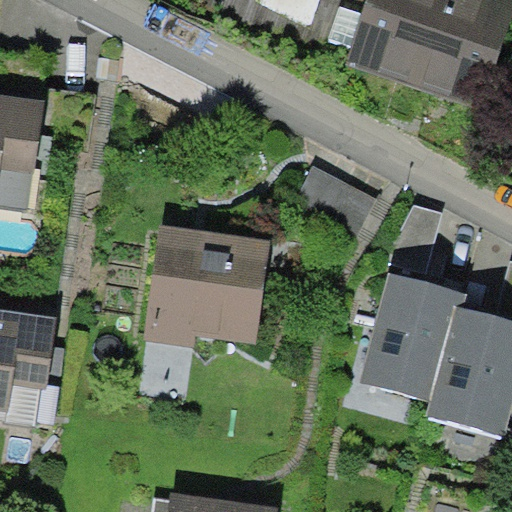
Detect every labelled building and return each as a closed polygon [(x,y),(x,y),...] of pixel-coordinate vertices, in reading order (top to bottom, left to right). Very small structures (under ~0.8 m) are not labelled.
[(362,0),(339,68),(474,114),(511,2),(504,0),(362,0)] [(45,104),(0,98),(0,190),(2,173),(35,177),(45,104)] [(427,273),(444,215),(418,208),(385,263),(427,273)] [(271,249),(165,234),(150,342),(201,349),(202,339),(258,347),(271,249)] [(511,269),(501,311),(511,313),(511,269)] [(422,289),(392,280),(362,389),(433,409),(429,423),(511,445),(511,440),(511,326),(506,325),(470,315),(473,303),(422,289)] [(60,322),(0,313),(0,419),(14,421),(18,391),(50,395),(60,322)] [(265,511),(174,499),(172,511),(265,511)]
